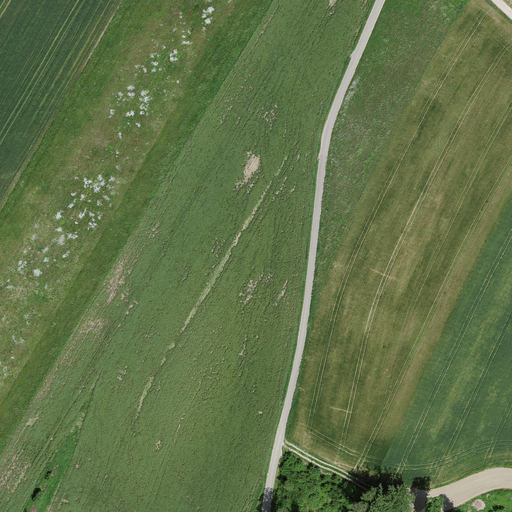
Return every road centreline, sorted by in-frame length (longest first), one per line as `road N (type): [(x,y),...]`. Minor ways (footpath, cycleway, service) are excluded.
road 1 (unclassified): [(380,0),(326,138),(302,338),(266,511)]
road 2 (track): [(279,439),(393,496),(511,486)]
